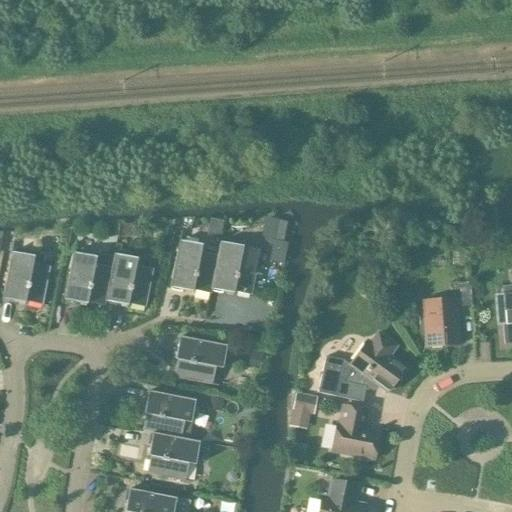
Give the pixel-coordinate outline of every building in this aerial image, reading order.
[(265,246),(281,248),(285,224),(269,221),(265,246)] [(131,238),(133,230),(118,231),(116,239),(131,238)] [(217,257),(216,257),(199,254),(201,246),(178,242),(169,289),(192,293),(192,291),(210,294),(211,290),(210,290),(217,257)] [(219,243),(216,257),(217,257),(210,290),(211,290),(232,295),(233,292),(251,296),(258,259),(240,255),(242,248),(219,243)] [(42,305),(49,269),(31,265),(33,257),(10,253),(1,300),(24,304),(24,302),(42,305)] [(110,269),(113,257),(96,254),(95,258),(73,254),(63,301),(86,305),(86,303),(104,306),(105,302),(104,302),(111,269),(110,269)] [(113,255),(113,257),(110,269),(111,269),(104,302),(105,302),(127,307),(127,304),(145,308),(152,271),(134,268),(136,260),(113,255)] [(425,348),(458,346),(455,308),(471,306),(469,282),(453,284),(454,299),(422,302),(423,317),(418,317),(419,331),(424,331),(425,348)] [(511,286),(502,287),(503,297),(506,342),(511,342),(511,345),(511,344),(511,286)] [(395,347),(377,334),(369,344),(366,342),(349,365),(343,361),(325,357),(317,393),(334,397),(362,403),(365,389),(372,390),(375,384),(386,393),(403,369),(387,357),(395,347)] [(221,369),(226,347),(179,337),(174,360),(176,361),(173,378),(210,385),(213,368),(221,369)] [(250,353),(248,369),(260,371),(263,354),(250,353)] [(179,439),(182,422),(190,424),(194,401),(147,392),(143,415),(145,415),(142,433),(151,435),(151,434),(179,439)] [(295,394),(292,412),(313,416),(317,398),(295,394)] [(231,402),(210,398),(207,412),(228,416),(231,402)] [(373,461),(378,434),(363,431),(367,412),(341,407),(337,426),(335,425),(330,452),(373,461)] [(198,443),(179,439),(151,434),(151,435),(147,456),(149,457),(146,475),(183,482),(186,464),(194,466),(198,443)] [(234,439),(233,445),(244,447),(246,437),(239,436),(234,439)] [(362,511),(364,506),(353,504),(356,486),(330,481),(327,499),(320,497),(317,511),(362,511)] [(184,511),(187,501),(175,499),(128,490),(123,511),(184,511)]
